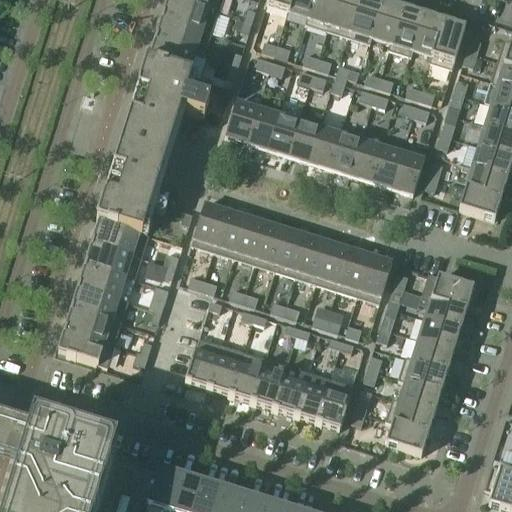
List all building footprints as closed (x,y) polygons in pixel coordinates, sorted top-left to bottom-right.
[(217,18),(222,0),(168,0),(167,3),(217,18)] [(286,17),(291,0),(267,0),(265,11),(286,17)] [(305,31),(314,0),(291,0),(286,17),(306,23),(303,30),(305,31)] [(326,37),(336,0),(314,0),(305,31),(326,37)] [(346,43),(359,1),(356,0),(336,0),(326,37),(346,43)] [(367,50),(380,7),(359,1),(346,43),(367,50)] [(210,40),(217,18),(167,3),(160,25),(210,40)] [(387,56),(400,14),(380,7),(367,50),(368,50),(370,43),(388,49),(386,56),(387,56)] [(408,63),(421,20),(400,14),(387,56),(408,63)] [(243,26),(251,29),(254,17),(246,15),(243,26)] [(429,69),(442,26),(421,20),(408,63),(410,63),(412,56),(429,62),(427,69),(429,69)] [(203,62),(210,40),(160,25),(154,46),(203,62)] [(247,40),(251,29),(243,26),(239,38),(247,40)] [(442,26),(429,69),(450,76),(464,33),(442,26)] [(511,38),(509,47),(503,45),(496,67),(511,72),(511,38)] [(465,57),(475,61),(480,48),(469,44),(465,57)] [(203,63),(203,62),(154,46),(147,67),(145,67),(144,67),(190,81),(187,80),(193,60),(203,63)] [(273,62),(276,51),(263,47),(260,58),(273,62)] [(276,51),(273,62),(286,66),(289,55),(276,51)] [(471,74),(475,61),(465,57),(461,70),(471,74)] [(229,70),(237,72),(241,61),(233,58),(229,70)] [(314,75),(317,64),(304,60),(301,71),(314,75)] [(267,79),(271,68),(258,64),(254,75),(267,79)] [(317,64),(314,75),(327,79),(330,68),(317,64)] [(185,99),(190,81),(144,67),(131,110),(115,161),(95,226),(147,242),(166,178),(182,125),(184,119),(202,124),(208,106),(185,99)] [(511,94),(511,72),(496,67),(489,88),(511,94)] [(271,68),(267,79),(280,83),(284,72),(271,68)] [(233,84),(237,72),(229,70),(226,81),(233,84)] [(334,84),(344,88),(348,75),(338,71),(334,84)] [(309,92),(312,81),(299,77),(296,88),(309,92)] [(376,94),(379,83),(366,79),(363,90),(376,94)] [(312,81),(309,92),(322,96),(325,85),(312,81)] [(379,83),(376,94),(389,98),(392,88),(379,83)] [(340,101),(344,88),(334,84),(330,97),(340,101)] [(452,99),(463,102),(467,89),(456,86),(452,99)] [(511,117),(511,94),(489,88),(489,89),(496,91),(490,110),(511,117)] [(417,107),(420,96),(407,92),(404,103),(417,107)] [(371,111),(374,100),(361,96),(358,107),(371,111)] [(420,96),(417,107),(430,111),(433,100),(420,96)] [(459,115),(463,102),(452,99),(448,112),(459,115)] [(374,100),(371,111),(384,115),(387,104),(374,100)] [(245,149),(256,114),(235,107),(224,142),(245,149)] [(412,124),(415,113),(402,109),(399,120),(412,124)] [(511,140),(511,117),(490,110),(483,131),(511,140)] [(415,113),(412,124),(425,128),(428,117),(415,113)] [(266,155),(277,120),(256,114),(245,149),(266,155)] [(287,162),(298,126),(277,120),(266,155),(287,162)] [(307,168),(318,133),(298,126),(287,162),(307,168)] [(439,140),(450,143),(454,130),(443,127),(439,140)] [(511,162),(511,140),(483,131),(477,152),(511,162)] [(328,175),(341,132),(340,132),(337,139),(318,133),(307,168),(328,175)] [(348,181),(362,139),(341,132),(328,175),(348,181)] [(369,187),(380,152),(361,146),(363,139),(362,139),(348,181),(369,187)] [(446,156),(450,143),(439,140),(435,153),(446,156)] [(390,194),(403,152),(401,151),(399,158),(380,152),(369,187),(390,194)] [(390,194),(411,201),(425,159),(403,152),(390,194)] [(506,184),(511,164),(511,162),(477,152),(470,172),(506,184)] [(426,181),(437,185),(441,172),(430,168),(426,181)] [(500,204),(506,184),(470,172),(464,193),(500,204)] [(433,197),(437,185),(426,181),(422,194),(433,197)] [(493,226),(500,204),(464,193),(457,215),(493,226)] [(211,258),(225,216),(203,210),(190,252),(211,258)] [(232,265),(245,223),(225,216),(211,258),(232,265)] [(187,232),(191,220),(183,218),(179,230),(187,232)] [(253,271),(266,229),(245,223),(232,265),(253,271)] [(140,264),(147,242),(95,226),(95,227),(97,228),(91,249),(140,264)] [(273,278),(286,236),(266,229),(253,271),(273,278)] [(294,284),(307,242),(286,236),(273,278),(294,284)] [(314,291),(328,248),(307,242),(294,284),(314,291)] [(335,297),(348,255),(328,248),(314,291),(335,297)] [(133,286),(140,264),(91,249),(84,270),(133,286)] [(356,303),(369,261),(348,255),(335,297),(356,303)] [(165,259),(162,271),(166,272),(174,275),(178,263),(170,261),(165,259)] [(377,310),(390,268),(369,261),(356,303),(377,310)] [(127,308),(133,286),(84,270),(77,292),(127,308)] [(170,286),(174,275),(166,272),(162,284),(170,286)] [(391,292),(402,296),(406,283),(395,279),(391,292)] [(429,304),(465,315),(472,293),(436,282),(429,304)] [(199,298),(203,287),(190,283),(186,293),(199,298)] [(203,287),(199,298),(212,302),(216,291),(203,287)] [(120,329),(127,308),(77,292),(70,314),(120,329)] [(398,309),(402,296),(391,292),(387,305),(398,309)] [(240,310),(244,299),(231,295),(228,306),(240,310)] [(244,299),(240,310),(254,314),(257,304),(244,299)] [(420,301),(418,308),(427,311),(423,325),(459,336),(465,315),(429,304),(420,301)] [(160,318),(164,307),(156,304),(152,316),(160,318)] [(218,318),(221,310),(209,307),(206,315),(218,318)] [(282,323),(285,312),(272,308),(269,319),(282,323)] [(285,312),(282,323),(295,327),(298,316),(285,312)] [(113,351),(120,329),(70,314),(63,336),(113,351)] [(157,330),(160,318),(152,316),(149,327),(157,330)] [(251,328),(253,321),(242,317),(239,325),(251,328)] [(253,321),(251,328),(262,332),(265,324),(253,321)] [(323,336),(326,325),(314,321),(310,332),(323,336)] [(379,334),(390,337),(393,324),(383,321),(379,334)] [(326,325),(323,336),(336,340),(339,329),(326,325)] [(452,356),(459,336),(423,325),(417,345),(452,356)] [(295,342),(297,334),(285,330),(283,338),(295,342)] [(357,347),(360,336),(347,332),(344,343),(357,347)] [(297,334),(295,342),(306,346),(309,338),(297,334)] [(385,350),(390,337),(379,334),(374,347),(385,350)] [(106,374),(113,351),(63,336),(56,358),(64,361),(74,364),(75,364),(106,374)] [(206,395),(220,351),(197,344),(189,370),(183,388),(206,395)] [(338,355),(341,348),(329,344),(326,352),(338,355)] [(446,377),(452,356),(417,345),(411,365),(404,362),(403,364),(446,377)] [(147,362),(151,350),(143,348),(139,359),(147,362)] [(341,348),(338,355),(349,359),(352,351),(341,348)] [(220,351),(206,395),(228,402),(242,358),(241,357),(221,351),(220,351)] [(250,409),(264,365),(242,358),(228,402),(250,409)] [(136,359),(133,370),(135,371),(143,373),(147,362),(139,359),(139,360),(136,359)] [(366,375),(377,378),(381,365),(370,362),(366,375)] [(439,398),(446,377),(403,364),(397,384),(439,398)] [(271,416),(285,371),(264,365),(250,409),(271,416)] [(307,378),(286,372),(285,371),(271,416),(293,422),(307,378)] [(373,391),(377,378),(366,375),(362,388),(373,391)] [(315,429),(329,385),(307,378),(293,422),(315,429)] [(433,418),(439,398),(397,384),(396,386),(403,388),(398,406),(391,404),(390,405),(433,418)] [(343,418),(352,392),(329,385),(315,429),(320,431),(320,430),(338,436),(340,428),(341,428),(344,418),(343,418)] [(353,416),(364,419),(368,406),(357,403),(353,416)] [(427,439),(433,418),(390,405),(384,426),(427,439)] [(360,432),(364,419),(353,416),(349,429),(360,432)] [(30,436),(0,426),(0,455),(21,462),(30,436)] [(420,461),(427,439),(384,426),(384,427),(390,429),(384,450),(420,461)] [(109,460),(91,454),(30,435),(30,436),(21,462),(19,469),(14,484),(15,484),(5,511),(277,511),(269,509),(270,508),(269,508),(268,509),(264,508),(265,506),(264,506),(263,508),(248,503),(249,501),(248,501),(248,503),(243,501),(244,500),(243,500),(243,501),(228,497),(228,495),(227,496),(223,495),(223,493),(222,495),(207,490),(208,489),(207,488),(206,490),(202,489),(203,487),(202,487),(201,488),(187,484),(187,482),(186,482),(186,484),(182,482),(182,481),(181,480),(181,482),(162,476),(163,475),(162,474),(161,476),(157,475),(158,473),(157,473),(156,474),(109,460)] [(492,511),(510,511),(511,506),(511,478),(490,472),(482,497),(490,499),(487,510),(492,511)]
